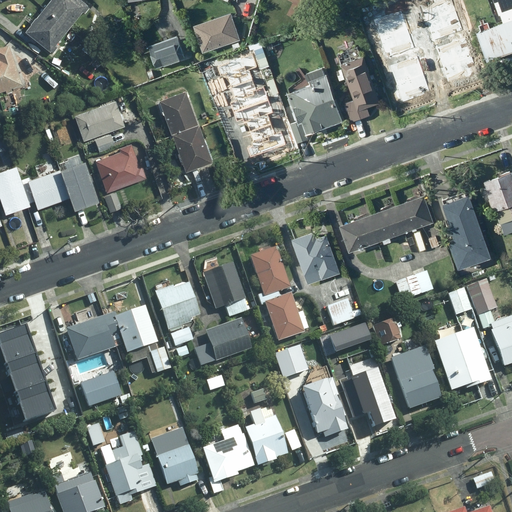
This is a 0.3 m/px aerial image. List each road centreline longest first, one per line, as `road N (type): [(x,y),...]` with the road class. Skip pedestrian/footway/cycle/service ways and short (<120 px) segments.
road 1 (residential): [(0,289),(511,108)]
road 2 (residential): [(511,431),(276,511)]
